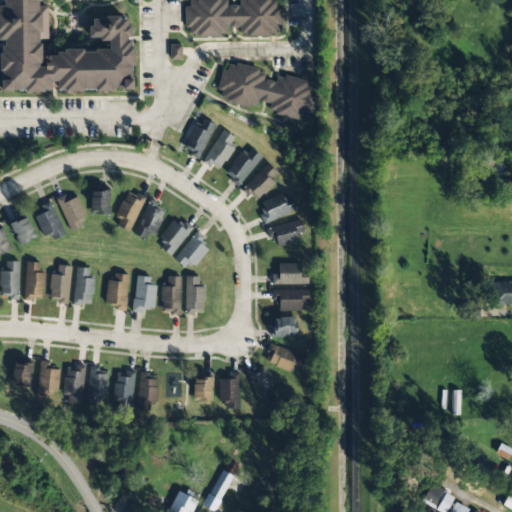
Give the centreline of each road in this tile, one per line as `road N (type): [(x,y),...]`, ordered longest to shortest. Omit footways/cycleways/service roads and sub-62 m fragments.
road 1 (residential): [(0,190),(54,164),(145,163),(218,203),(235,225),(241,266),(231,334),(199,347),(0,327)]
road 2 (tertiary): [(95,511),(62,455),(0,417)]
